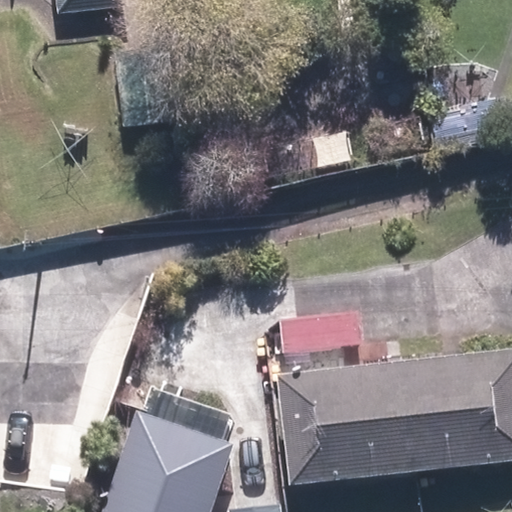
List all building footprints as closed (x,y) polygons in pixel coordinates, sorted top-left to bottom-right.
[(56,0),(58,13),(129,5),(127,0),(56,0)] [(175,136),(167,47),(116,52),(124,141),(175,136)] [(511,349),(404,360),(415,469),(511,457),(511,349)] [(293,481),(415,469),(404,360),(376,364),(281,375),(293,481)] [(159,393),(151,414),(137,409),(102,511),(213,511),(236,442),(226,439),(233,418),(159,393)] [(229,510),(229,511),(281,511),(280,503),(229,510)]
